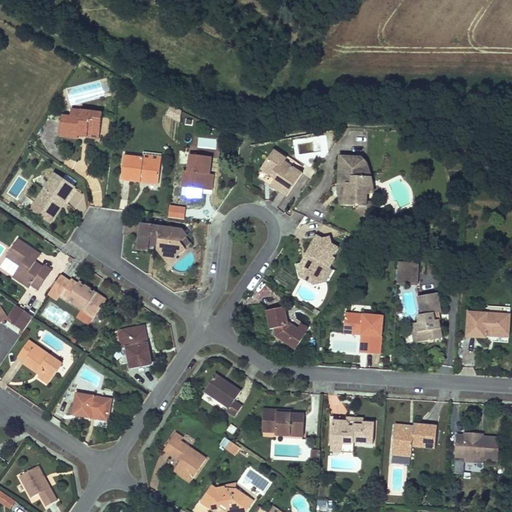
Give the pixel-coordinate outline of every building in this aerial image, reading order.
[(170,104),(165,113),(179,121),(180,109),(170,104)] [(100,112),(78,110),(77,116),(69,116),(57,115),(56,134),(76,136),(76,134),(77,130),(98,132),(100,112)] [(277,144),(267,157),(271,160),(278,150),(288,157),(286,159),(296,166),(300,160),(277,144)] [(267,157),(260,167),(276,178),(273,184),(288,194),(304,171),(296,166),(286,159),(288,157),(278,150),(271,160),(267,157)] [(210,154),(190,152),(188,169),(183,168),(181,185),(202,187),(212,188),(214,172),(208,171),(210,154)] [(123,155),(121,178),(159,182),(161,159),(142,157),(123,155)] [(338,157),(338,184),(341,185),(340,191),(340,207),(354,208),(360,215),(369,216),(374,213),(374,201),(370,201),(371,193),(373,193),(365,162),(360,162),(360,158),(338,157)] [(72,187),(51,173),(32,201),(50,213),(57,203),(60,205),(72,187)] [(49,223),(60,205),(57,203),(50,213),(32,201),(27,208),(49,223)] [(180,229),(140,223),(136,249),(147,250),(148,246),(155,247),(155,249),(163,258),(170,253),(174,258),(184,250),(182,248),(178,243),(184,239),(187,236),(180,229)] [(33,250),(15,237),(2,255),(17,265),(10,276),(27,287),(29,284),(36,288),(50,268),(41,262),(40,265),(32,260),(28,257),(33,250)] [(318,241),(313,238),(295,271),(297,280),(309,286),(320,284),(317,275),(327,257),(332,248),(326,245),(325,238),(318,241)] [(188,244),(184,239),(178,243),(182,248),(188,244)] [(37,252),(33,250),(28,257),(32,260),(37,252)] [(170,253),(163,258),(169,266),(176,260),(174,258),(170,253)] [(317,275),(320,284),(328,270),(326,269),(331,259),(327,257),(317,275)] [(420,284),(421,260),(399,259),(398,283),(420,284)] [(61,294),(69,281),(60,275),(46,297),(55,303),(61,294)] [(69,281),(61,294),(95,317),(106,300),(78,282),(77,284),(70,280),(69,281)] [(440,309),(436,291),(417,295),(420,312),(416,313),(418,321),(415,321),(420,341),(429,339),(428,334),(440,332),(437,316),(433,317),(432,311),(436,310),(440,309)] [(42,314),(62,325),(69,313),(50,301),(42,314)] [(21,308),(17,305),(7,318),(12,321),(21,308)] [(294,349),(304,333),(287,322),(283,306),(264,311),(268,330),(272,329),(274,336),(294,349)] [(24,329),(33,316),(21,308),(12,321),(24,329)] [(382,315),(344,311),(343,328),(361,330),(361,333),(367,334),(366,352),(379,353),(382,315)] [(509,334),(510,314),(468,312),(467,335),(487,336),(487,333),(509,334)] [(414,342),(420,341),(415,321),(410,323),(414,342)] [(144,326),(123,330),(125,345),(130,368),(151,364),(144,326)] [(125,345),(123,330),(115,331),(118,346),(125,345)] [(359,351),(366,352),(367,334),(361,333),(359,351)] [(508,341),(509,334),(487,333),(487,336),(486,340),(508,341)] [(61,362),(27,340),(17,355),(28,363),(26,365),(39,373),(37,376),(47,383),(61,362)] [(239,390),(215,373),(202,391),(227,408),(225,411),(233,417),(241,405),(233,400),(239,390)] [(112,399),(77,392),(73,415),(108,422),(112,399)] [(292,414),(261,413),(261,431),(274,432),(274,436),(288,437),(289,432),(303,432),(304,415),(292,414)] [(346,422),(332,421),(330,444),(355,446),(355,443),(373,444),(375,423),(363,422),(364,418),(347,417),(346,422)] [(230,423),(227,430),(234,434),(238,426),(230,423)] [(437,425),(414,423),(413,427),(395,425),(393,445),(400,445),(400,454),(411,455),(413,443),(436,445),(437,425)] [(176,431),(163,450),(179,461),(173,470),(189,481),(204,458),(180,441),(183,436),(176,431)] [(456,435),(455,458),(466,458),(482,459),(497,460),(498,438),(483,437),(483,433),(465,432),(465,435),(456,435)] [(236,446),(229,441),(222,450),(230,456),(236,446)] [(311,461),(320,462),(320,452),(311,451),(311,461)] [(56,500),(37,467),(18,478),(31,500),(39,495),(45,507),(56,500)] [(216,487),(211,484),(200,500),(214,510),(219,505),(224,508),(225,511),(242,511),(251,500),(237,490),(227,491),(226,486),(216,487)] [(11,498),(6,494),(0,502),(5,506),(11,498)]
